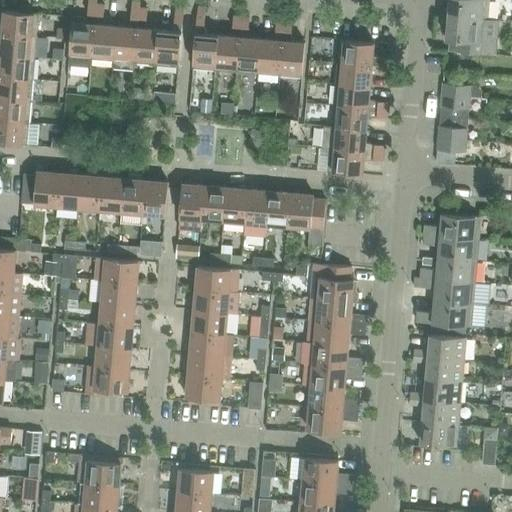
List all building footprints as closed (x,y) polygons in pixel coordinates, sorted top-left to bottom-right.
[(95,15),(96,4),(96,0),(88,0),(88,15),(95,15)] [(445,6),(444,16),(487,20),(489,0),(450,0),(450,6),(445,6)] [(139,19),(140,8),(140,2),(132,1),(131,18),(139,19)] [(96,4),(95,15),(103,16),(104,5),(96,4)] [(174,22),(183,23),(184,5),(176,5),(174,22)] [(140,8),(139,19),(146,20),(147,9),(140,8)] [(2,33),(37,36),(39,14),(4,11),(2,33)] [(196,24),(205,25),(206,14),(197,13),(196,24)] [(285,21),(284,32),(291,32),(293,15),(285,14),(285,21)] [(69,64),(91,66),(92,59),(95,24),(86,24),(86,20),(84,17),(73,16),(69,64)] [(233,27),(240,28),(241,17),(234,16),(233,27)] [(487,20),(444,16),(443,26),(448,26),(447,39),(457,40),(456,52),(496,55),(499,21),(487,20)] [(241,17),(240,28),(248,29),(249,18),(241,17)] [(139,19),(131,18),(129,27),(116,26),(113,61),(113,68),(134,70),(135,63),(138,28),(139,19)] [(276,31),(284,32),(285,21),(277,20),(276,31)] [(172,31),(159,30),(156,65),(179,67),(183,23),(174,22),(172,31)] [(92,59),(113,61),(116,26),(95,24),(92,59)] [(193,68),(215,70),(218,35),(206,34),(205,25),(196,24),(193,68)] [(135,63),(156,65),(159,30),(138,28),(135,63)] [(57,38),(65,39),(66,29),(58,29),(57,38)] [(258,74),(280,76),(283,41),(284,32),(276,31),(273,40),(261,39),(258,74)] [(283,41),(280,76),(302,78),(305,43),(292,42),(291,32),(284,32),(283,41)] [(2,33),(0,55),(35,58),(37,36),(2,33)] [(237,72),(239,37),(218,35),(215,70),(237,72)] [(237,72),(258,74),(261,39),(240,37),(237,72)] [(339,40),(337,63),(372,66),(374,43),(339,40)] [(35,58),(0,55),(0,56),(0,76),(33,79),(35,58)] [(382,59),(381,66),(392,67),(393,59),(382,59)] [(336,84),(371,87),(372,66),(337,63),(336,84)] [(381,74),(392,75),(392,67),(381,66),(381,74)] [(0,76),(0,98),(31,101),(33,79),(0,76)] [(442,95),(470,97),(471,85),(443,83),(442,95)] [(371,87),(336,84),(334,106),(378,109),(378,102),(370,99),(371,87)] [(132,98),(142,99),(142,92),(140,89),(133,88),(132,98)] [(470,97),(442,95),(440,116),(468,119),(470,97)] [(0,119),(30,122),(31,101),(0,98),(0,119)] [(378,102),(378,109),(389,110),(389,103),(378,102)] [(378,109),(334,106),(332,127),(367,130),(368,118),(377,117),(378,109)] [(377,117),(388,118),(389,110),(378,109),(377,117)] [(468,119),(440,116),(439,138),(466,140),(468,119)] [(30,122),(0,119),(0,142),(28,145),(30,122)] [(367,130),(332,127),(330,149),(365,152),(367,130)] [(439,138),(438,150),(465,152),(466,140),(439,138)] [(374,152),(385,153),(386,146),(375,145),(374,152)] [(365,152),(330,149),(328,171),(363,174),(365,152)] [(385,153),(374,152),(373,160),(384,161),(385,153)] [(34,204),(57,206),(60,173),(37,171),(37,175),(34,204)] [(57,206),(78,208),(81,175),(60,173),(57,206)] [(22,203),(34,204),(37,175),(24,174),(22,203)] [(78,208),(100,210),(103,177),(81,175),(78,208)] [(100,210),(121,212),(124,179),(103,177),(100,210)] [(124,179),(121,212),(143,213),(146,181),(124,179)] [(146,181),(143,213),(166,215),(168,183),(146,181)] [(201,230),(202,219),(205,186),(183,184),(180,217),(179,229),(201,230)] [(227,188),(205,186),(202,219),(224,220),(227,188)] [(227,188),(224,220),(245,222),(248,190),(227,188)] [(244,234),(266,236),(267,224),(270,192),(248,190),(245,222),(244,234)] [(267,224),(288,226),(291,193),(270,192),(267,224)] [(291,193),(288,226),(310,228),(308,244),(322,245),(326,200),(314,199),(314,195),(291,193)] [(425,225),(424,235),(479,240),(481,217),(442,213),(441,227),(425,225)] [(440,246),(439,258),(477,261),(479,240),(424,235),(424,244),(440,246)] [(0,248),(16,250),(16,251),(26,252),(27,239),(0,236),(0,248)] [(31,246),(41,247),(42,239),(32,238),(31,246)] [(65,249),(75,250),(76,242),(65,241),(65,249)] [(75,250),(85,250),(86,242),(76,242),(75,250)] [(108,252),(118,253),(119,245),(108,244),(108,252)] [(119,245),(118,253),(128,254),(129,246),(119,245)] [(0,271),(14,273),(16,251),(16,250),(0,248),(0,271)] [(151,256),(159,257),(162,257),(163,249),(152,248),(151,256)] [(176,258),(184,259),(185,251),(177,250),(176,258)] [(210,261),(220,262),(221,254),(211,253),(210,261)] [(53,262),(63,263),(64,255),(54,254),(53,262)] [(221,254),(220,262),(231,263),(231,255),(221,254)] [(64,255),(63,263),(73,264),(74,256),(64,255)] [(95,280),(104,281),(137,283),(139,261),(97,257),(95,280)] [(253,265),(263,266),(264,258),(254,257),(253,265)] [(264,258),(263,266),(274,267),(274,259),(264,258)] [(422,268),(421,278),(475,283),(477,261),(439,258),(437,270),(422,268)] [(311,299),(319,299),(352,302),(354,280),(351,279),(352,267),(314,263),(311,299)] [(198,266),(196,289),(229,292),(237,293),(239,270),(198,266)] [(297,267),(297,269),(296,275),(307,276),(308,268),(297,267)] [(0,293),(21,295),(23,274),(14,273),(0,271),(0,293)] [(262,280),(272,281),(273,273),(263,272),(262,280)] [(273,273),(272,281),(283,282),(283,274),(273,273)] [(436,289),(435,301),(473,304),(475,283),(421,278),(420,287),(436,289)] [(104,281),(102,302),(135,305),(137,283),(104,281)] [(61,288),(60,298),(68,299),(69,289),(61,288)] [(196,289),(195,311),(227,314),(229,292),(196,289)] [(0,314),(19,317),(21,317),(23,295),(21,295),(0,293),(0,314)] [(59,309),(67,309),(68,299),(60,298),(59,309)] [(319,299),(317,321),(366,325),(366,316),(351,315),(352,302),(319,299)] [(473,304),(435,301),(434,313),(418,311),(417,322),(471,327),(473,304)] [(102,302),(100,324),(133,327),(135,305),(102,302)] [(261,316),(269,317),(270,306),(262,306),(261,316)] [(195,311),(193,332),(225,335),(227,314),(195,311)] [(0,336),(8,337),(17,338),(19,317),(0,314),(0,336)] [(269,317),(261,316),(259,338),(267,338),(269,317)] [(308,342),(315,343),(348,345),(349,333),(365,334),(366,325),(317,321),(309,320),(308,342)] [(100,324),(88,323),(86,344),(98,345),(131,348),(133,327),(100,324)] [(56,341),(64,342),(65,332),(57,331),(56,341)] [(193,332),(191,354),(223,357),(231,357),(233,336),(225,335),(193,332)] [(428,357),(464,360),(466,338),(430,335),(429,351),(422,351),(421,362),(428,362),(428,357)] [(0,358),(6,359),(8,337),(0,336),(0,358)] [(56,341),(55,352),(63,352),(64,342),(56,341)] [(315,343),(314,364),(362,368),(363,359),(347,358),(348,345),(315,343)] [(89,366),(129,370),(131,348),(98,345),(97,366),(89,366)] [(257,359),(265,360),(266,350),(258,349),(257,359)] [(422,351),(414,350),(413,361),(421,362),(422,351)] [(191,354),(189,375),(222,378),(223,357),(191,354)] [(426,378),(462,381),(464,360),(428,357),(428,362),(426,378)] [(265,360),(257,359),(256,370),(264,370),(265,360)] [(314,364),(312,386),(344,388),(345,376),(361,377),(362,368),(314,364)] [(129,370),(89,366),(86,394),(122,397),(123,392),(127,392),(129,370)] [(222,378),(189,375),(187,398),(191,398),(190,403),(219,406),(222,378)] [(425,400),(460,403),(462,381),(426,378),(425,394),(425,400)] [(53,380),(52,391),(60,392),(61,381),(53,380)] [(250,382),(248,408),(261,409),(263,383),(250,382)] [(312,386),(310,407),(358,411),(359,402),(343,401),(344,388),(312,386)] [(418,394),(411,393),(410,404),(417,405),(418,394)] [(424,405),(423,421),(459,425),(460,403),(425,400),(425,394),(418,394),(417,405),(424,405)] [(358,411),(310,407),(308,430),(341,433),(342,419),(357,420),(358,411)] [(459,425),(423,421),(421,444),(457,447),(459,425)] [(482,464),(495,465),(497,440),(485,439),(482,464)] [(46,462),(54,462),(55,452),(47,451),(46,462)] [(78,482),(86,483),(119,486),(121,463),(96,461),(96,456),(80,455),(78,482)] [(303,480),(352,484),(352,475),(337,474),(338,460),(305,457),(303,480)] [(213,471),(181,468),(179,491),(211,494),(213,471)] [(243,468),(241,496),(253,497),(256,469),(243,468)] [(352,484),(303,480),(302,502),(334,504),(335,492),(351,493),(352,484)] [(119,486),(86,483),(84,504),(117,507),(119,486)] [(43,490),(42,501),(50,501),(51,491),(43,490)] [(209,511),(211,494),(179,491),(176,511),(209,511)] [(42,501),(42,511),(50,511),(50,501),(42,501)] [(302,502),(300,511),(333,511),(334,504),(302,502)]
